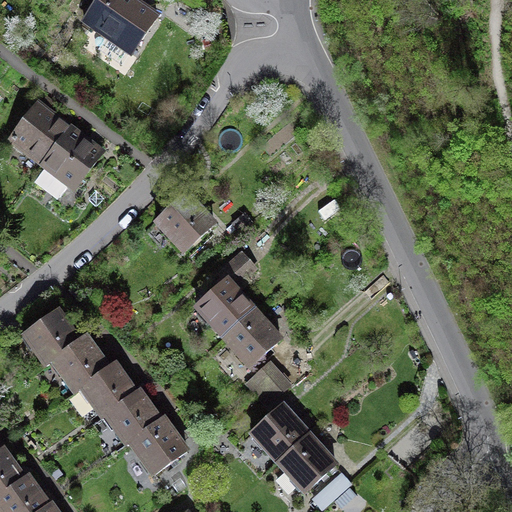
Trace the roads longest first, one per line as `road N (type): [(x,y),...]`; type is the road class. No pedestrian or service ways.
road 1 (residential): [(500,456),(309,52),(296,5)]
road 2 (residential): [(0,316),(129,207),(296,5)]
road 3 (track): [(494,0),(511,127)]
